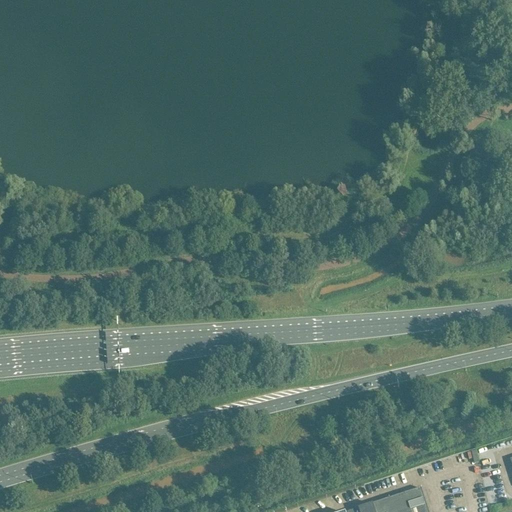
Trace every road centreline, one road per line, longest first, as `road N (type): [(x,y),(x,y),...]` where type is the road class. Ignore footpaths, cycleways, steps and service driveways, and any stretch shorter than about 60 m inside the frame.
road 1 (primary): [(0,479),(187,425),(511,352)]
road 2 (primary): [(511,312),(0,355)]
